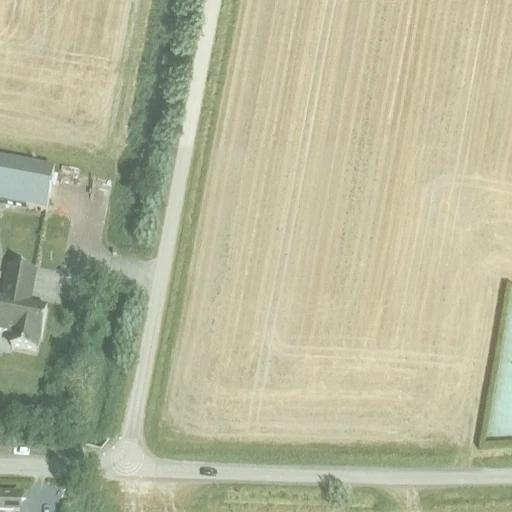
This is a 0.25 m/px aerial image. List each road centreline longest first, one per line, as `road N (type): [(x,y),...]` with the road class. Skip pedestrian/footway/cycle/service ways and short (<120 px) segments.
road 1 (unclassified): [(125,469),(213,0)]
road 2 (unclassified): [(511,477),(125,469)]
road 3 (unclassified): [(125,469),(0,465)]
